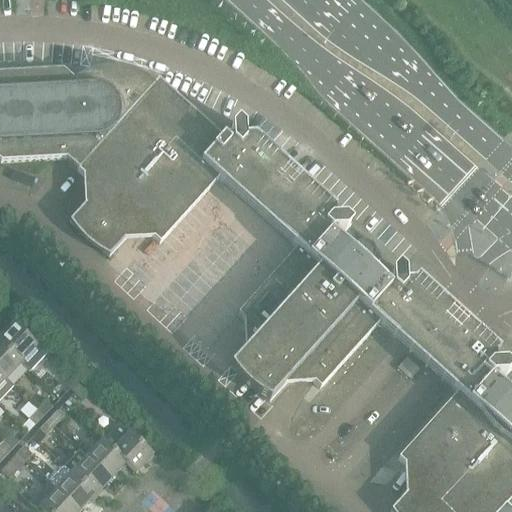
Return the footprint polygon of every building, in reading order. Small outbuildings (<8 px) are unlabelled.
[(0,165),(0,166),(65,162),(83,178),(84,201),(84,207),(69,224),(73,231),(78,237),(83,242),(87,246),(92,250),(100,256),(109,260),(124,244),(153,242),(159,247),(218,182),(295,252),(237,318),(243,323),(245,352),(229,369),(235,376),(240,383),(247,390),(254,395),(261,400),(269,405),(284,388),(291,388),(313,386),(319,392),(378,327),(404,350),(430,374),(456,397),(398,462),(404,468),(405,497),(391,511),(511,511),(511,402),(496,388),(496,380),(505,379),(511,372),(504,366),(495,366),(494,358),(498,354),(471,330),(443,305),(416,280),(413,285),(404,285),(404,276),(397,270),(391,276),(391,285),(383,286),(336,243),(336,235),(344,235),(350,228),(343,222),(334,222),(334,212),(253,140),(244,140),(244,131),(237,125),(230,132),(231,141),(223,142),(158,83),(154,88),(152,86),(146,82),(140,78),(133,75),(126,73),(119,71),(112,71),(105,71),(97,72),(91,74),(84,77),(77,80),(72,83),(62,74),(0,76),(0,165)] [(0,339),(0,345),(21,366),(37,349),(13,326),(0,339)] [(21,366),(0,345),(0,377),(5,382),(21,366)] [(408,360),(399,371),(410,381),(420,371),(414,365),(408,360)] [(5,382),(0,377),(0,402),(12,389),(5,382)] [(62,385),(69,391),(71,393),(77,387),(68,378),(62,385)] [(81,402),(87,395),(77,387),(71,393),(81,402)] [(37,413),(43,419),(52,410),(46,403),(37,413)] [(28,404),(20,413),(28,422),(37,413),(28,404)] [(43,419),(37,413),(28,422),(35,428),(43,419)] [(48,423),(54,429),(63,420),(56,414),(48,423)] [(54,429),(48,423),(39,432),(46,438),(54,429)] [(126,465),(125,466),(136,476),(152,458),(118,426),(102,442),(113,452),(112,453),(126,465)] [(3,444),(12,452),(19,445),(10,436),(3,444)] [(86,460),(110,482),(125,466),(126,465),(112,453),(113,452),(102,442),(86,460)] [(0,447),(0,464),(12,452),(3,444),(0,447)] [(16,456),(25,464),(32,457),(23,449),(16,456)] [(0,473),(9,481),(25,464),(16,456),(0,473)] [(71,476),(94,498),(110,482),(86,460),(71,476)] [(81,511),(94,498),(71,476),(55,493),(75,511),(81,511)] [(35,511),(37,511),(39,510),(41,511),(75,511),(55,493),(48,486),(29,506),(35,511)]
